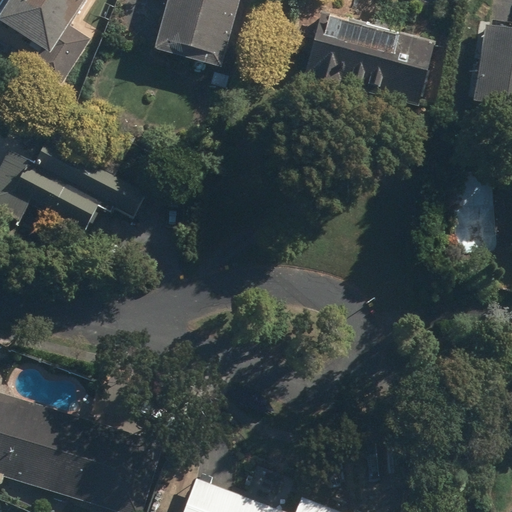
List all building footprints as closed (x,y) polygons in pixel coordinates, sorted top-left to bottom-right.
[(28,69),(58,89),(91,39),(69,25),(86,0),(0,0),(0,22),(41,50),(28,69)] [(166,0),(151,51),(219,70),(239,0),(166,0)] [(305,78),(417,107),(435,43),(322,13),(305,78)] [(511,33),(485,29),(473,104),(511,110),(511,33)] [(145,194),(47,142),(35,165),(8,151),(0,165),(0,210),(20,221),(31,201),(85,230),(97,209),(109,215),(112,209),(132,219),(145,194)] [(0,479),(105,511),(144,511),(165,447),(0,396),(0,479)] [(332,511),(301,500),(296,511),(282,511),(195,480),(183,511),(332,511)]
